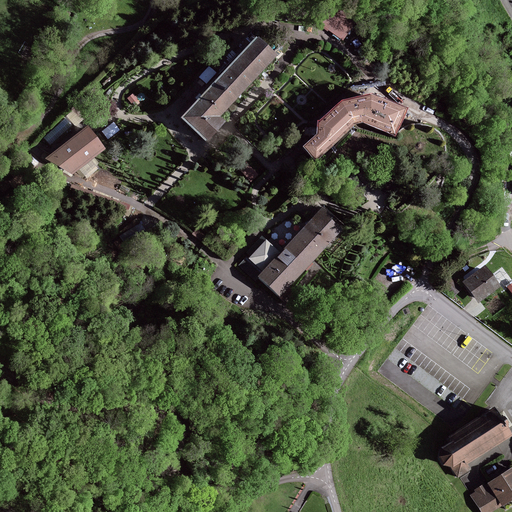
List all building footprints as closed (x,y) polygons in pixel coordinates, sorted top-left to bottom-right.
[(325,4),(313,19),(337,37),(349,22),(325,4)] [(218,115),(276,55),(259,38),(185,116),(208,137),(224,120),(218,115)] [(200,73),(206,79),(215,69),(209,63),(200,73)] [(371,95),(343,102),(319,122),(320,134),(305,146),(316,160),(356,124),(362,122),(395,134),(407,108),(371,95)] [(89,127),(47,158),(71,174),(105,149),(89,127)] [(251,181),(257,175),(245,163),(239,168),(251,181)] [(265,241),(250,259),(264,272),(260,277),(280,295),(342,226),(323,208),(281,255),(265,241)] [(480,301),(500,285),(486,267),(466,282),(480,301)] [(441,448),(440,453),(439,457),(441,461),(444,465),(448,466),(452,467),(459,476),(470,469),(466,464),(511,434),(508,428),(511,425),(511,424),(503,411),(498,414),(498,413),(495,408),(447,438),(450,443),(447,445),(441,448)] [(472,496),(482,511),(486,511),(501,503),(503,505),(511,499),(511,468),(489,482),(475,491),(477,493),(472,496)]
